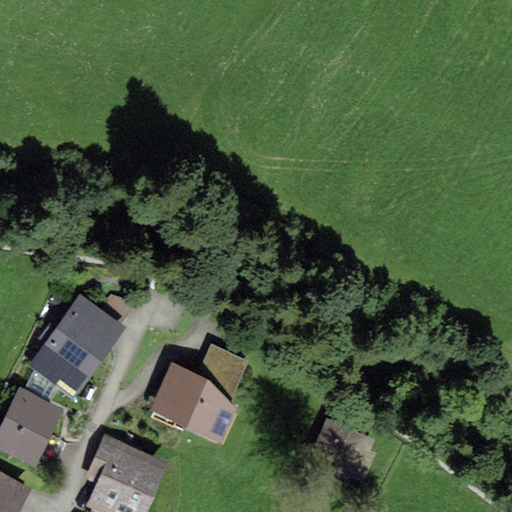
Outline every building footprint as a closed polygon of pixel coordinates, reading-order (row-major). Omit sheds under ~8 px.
[(127,328),(81,298),(31,372),(77,402),(127,328)] [(151,428),(204,451),(241,366),(187,343),(151,428)] [(0,452),(36,468),(58,416),(19,400),(0,444),(0,452)] [(370,447),(322,419),(300,454),(349,483),(370,447)] [(96,511),(146,511),(164,472),(117,451),(90,509),(96,511)] [(0,511),(17,511),(25,497),(0,485),(0,511)]
